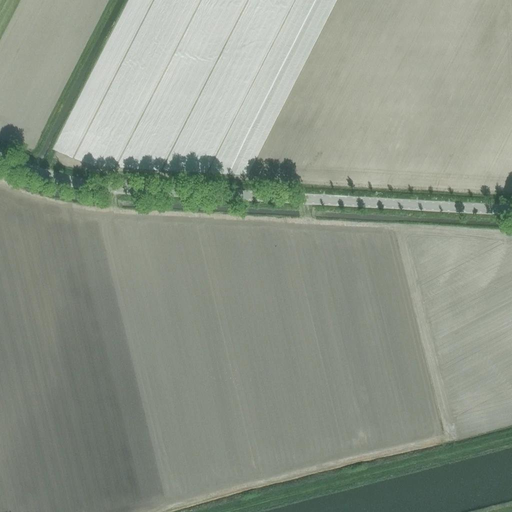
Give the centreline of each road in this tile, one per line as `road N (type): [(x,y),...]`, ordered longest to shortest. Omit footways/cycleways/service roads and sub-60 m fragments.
road 1 (unclassified): [(0,156),(45,175),(118,188),(511,209)]
road 2 (track): [(133,0),(45,175)]
